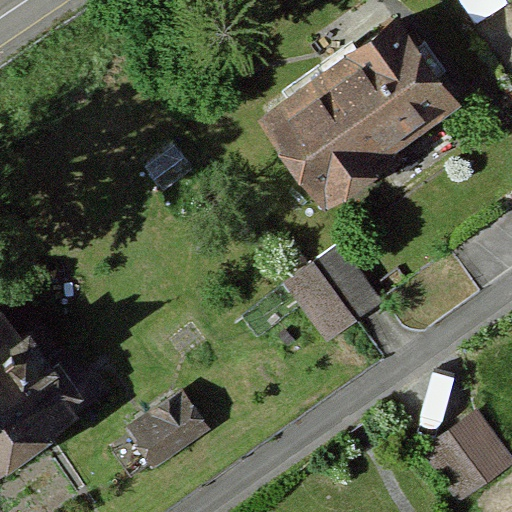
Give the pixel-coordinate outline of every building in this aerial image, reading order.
[(461,97),(408,15),(272,103),(333,199),(408,150),(399,136),(461,97)] [(0,189),(26,175),(1,129),(0,128),(0,189)] [(390,295),(353,239),(328,255),(365,311),(390,295)] [(32,326),(9,294),(0,300),(0,481),(92,417),(87,409),(110,393),(91,365),(68,381),(61,371),(74,362),(43,318),(32,326)] [(218,414),(194,380),(135,423),(159,456),(218,414)] [(509,464),(477,414),(430,444),(462,494),(509,464)]
